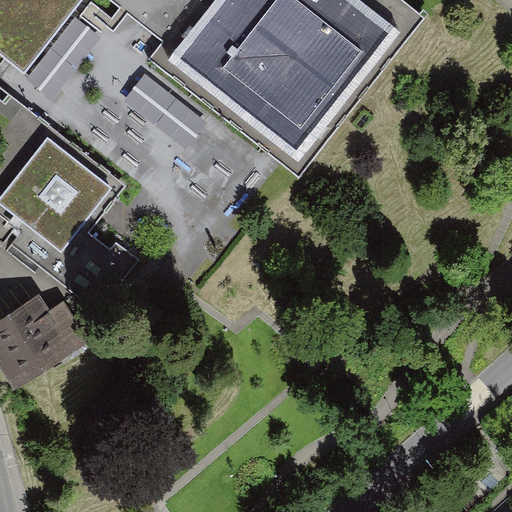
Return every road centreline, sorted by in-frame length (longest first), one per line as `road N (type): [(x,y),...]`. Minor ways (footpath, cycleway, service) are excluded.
road 1 (motorway): [(511,111),(124,94),(0,79)]
road 2 (motorway): [(0,231),(229,255),(511,253)]
road 3 (tertiary): [(511,366),(345,511)]
